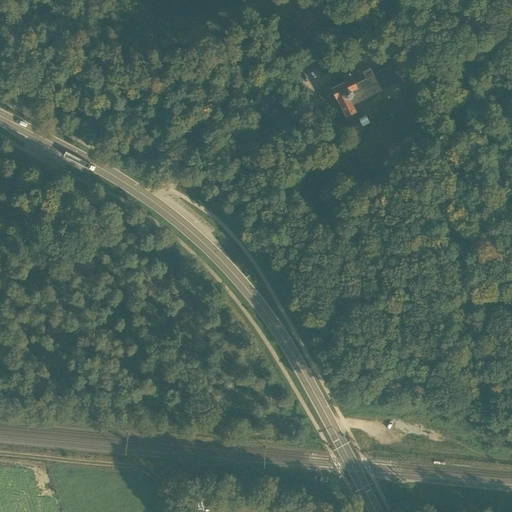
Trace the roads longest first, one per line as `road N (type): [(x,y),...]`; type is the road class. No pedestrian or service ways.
road 1 (primary): [(375,511),(263,309),(145,195)]
road 2 (track): [(0,454),(217,473),(354,498)]
road 3 (unclassified): [(108,172),(190,106),(283,58)]
road 4 (unclassified): [(145,195),(316,111)]
road 5 (track): [(361,456),(511,468)]
road 6 (track): [(0,272),(129,203)]
road 7 (primary): [(108,172),(0,117)]
